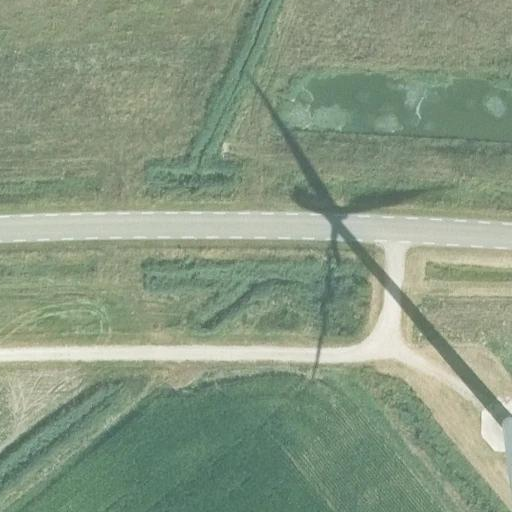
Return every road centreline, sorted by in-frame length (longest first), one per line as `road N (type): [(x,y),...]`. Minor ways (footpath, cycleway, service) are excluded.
road 1 (tertiary): [(0,229),(229,222),(511,236)]
road 2 (track): [(0,355),(401,354),(474,401)]
